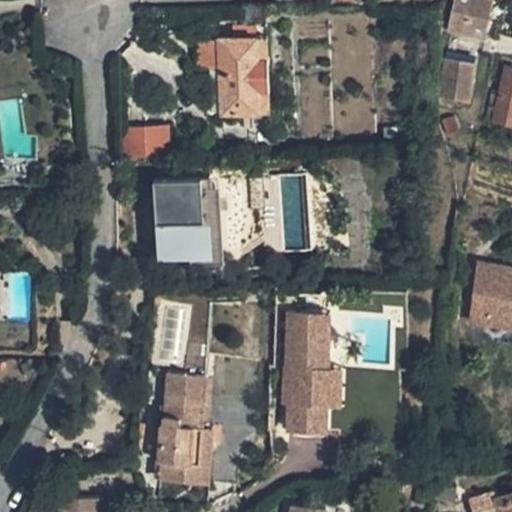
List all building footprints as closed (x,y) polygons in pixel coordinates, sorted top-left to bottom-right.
[(487,38),(494,0),(454,0),(448,30),(487,38)] [(231,13),(217,14),(218,23),(231,22),(231,13)] [(235,26),(235,37),(256,36),(256,25),(235,26)] [(269,35),(259,36),(259,56),(270,56),(269,35)] [(256,36),(235,37),(197,38),(199,66),(221,65),(222,96),(205,96),(205,113),(262,111),(261,91),(272,90),(270,56),(259,56),(259,36),(256,36)] [(475,63),(446,59),(440,96),(449,97),(448,98),(470,102),(475,63)] [(500,95),(491,93),(484,125),(495,127),(496,121),(511,124),(511,68),(506,67),(500,95)] [(272,90),(261,91),(262,111),(272,111),(272,90)] [(170,124),(123,127),(124,158),(171,154),(170,124)] [(213,209),(211,175),(154,178),(157,232),(176,230),(176,243),(190,242),(191,252),(216,251),(214,225),(206,225),(205,209),(213,209)] [(158,244),(176,243),(176,230),(157,232),(158,244)] [(511,266),(477,262),(471,308),(498,311),(496,326),(511,328),(511,266)] [(496,326),(498,311),(471,308),(469,323),(496,326)] [(324,385),(324,367),(329,367),(329,366),(330,338),(320,338),(321,311),(290,311),(287,365),(286,365),(285,402),(290,402),(289,430),(327,430),(328,404),(329,385),(324,385)] [(330,338),(330,311),(321,311),(320,338),(330,338)] [(341,404),(342,366),(329,366),(329,367),(324,367),(324,385),(329,385),(328,404),(341,404)] [(202,463),(208,374),(169,371),(165,423),(163,423),(160,460),(162,460),(161,477),(195,480),(197,462),(202,463)] [(210,481),(214,426),(204,426),(202,463),(197,462),(195,480),(210,481)] [(457,489),(440,487),(437,501),(455,504),(457,489)] [(495,491),(469,500),(473,511),(511,511),(511,490),(497,496),(495,491)] [(101,511),(101,497),(59,497),(59,511),(101,511)]
